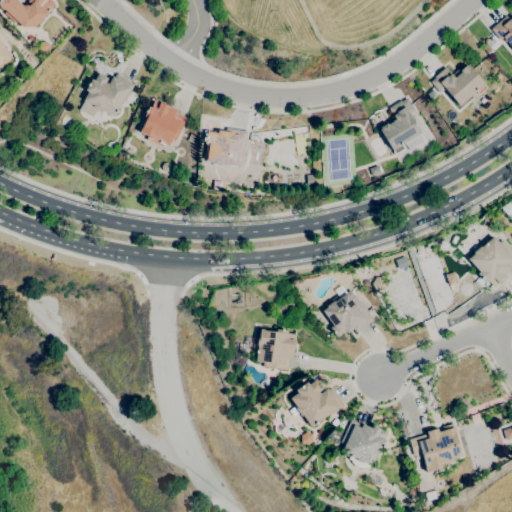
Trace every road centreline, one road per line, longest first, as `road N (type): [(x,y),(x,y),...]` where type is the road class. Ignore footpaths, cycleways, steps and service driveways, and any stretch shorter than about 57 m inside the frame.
road 1 (secondary): [(511,133),(448,176),(391,201),(312,225),(256,231),(176,230),(69,212),(0,180)]
road 2 (secondary): [(0,212),(104,247),(164,256),(268,255),(399,227),(511,164)]
road 3 (residential): [(473,0),(400,61),(355,85),(260,96),(193,77),(99,0)]
road 4 (residential): [(164,256),(159,312),(168,389),(190,460),(228,511)]
road 5 (residential): [(388,377),(511,315)]
